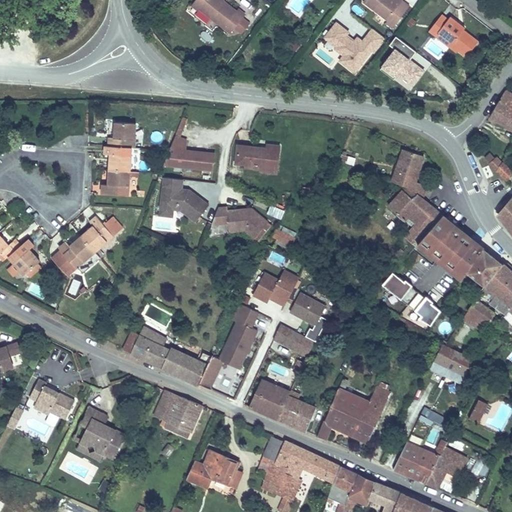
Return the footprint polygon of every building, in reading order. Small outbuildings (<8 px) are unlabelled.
[(201,7),(205,1),(203,0),(196,0),(192,5),(199,10),(201,7)] [(225,27),(237,11),(225,2),(223,0),(203,0),(205,1),(201,7),(225,27)] [(393,27),(411,5),(404,0),(362,0),(362,1),(387,19),(385,22),(393,27)] [(479,40),(465,29),(467,26),(451,14),(448,18),(442,13),(428,31),(436,37),(439,32),(454,43),(452,45),(459,50),(467,57),(479,40)] [(352,31),(336,20),(317,45),(356,76),(386,38),(373,27),(362,39),(357,35),(354,38),(349,34),(352,31)] [(454,43),(439,32),(436,37),(457,52),(459,50),(452,45),(454,43)] [(417,50),(397,35),(389,44),(394,47),(381,62),(381,67),(395,78),(398,75),(413,85),(426,69),(411,57),(417,50)] [(511,127),(511,93),(506,90),(502,95),(491,115),(511,127)] [(198,116),(194,113),(186,131),(190,134),(198,116)] [(175,133),(181,136),(188,117),(183,115),(175,133)] [(139,148),(140,125),(119,124),(118,137),(112,137),(112,146),(129,147),(139,148)] [(221,165),(223,150),(194,146),(195,136),(184,135),(172,160),(221,165)] [(287,172),(289,149),(276,147),(248,144),(247,161),(275,164),(274,170),(287,172)] [(135,172),(135,157),(129,157),(129,147),(112,146),(109,146),(109,155),(115,156),(114,171),(135,172)] [(414,183),(423,162),(405,154),(391,184),(409,192),(424,201),(429,190),(414,183)] [(348,155),(346,162),(354,164),(356,157),(348,155)] [(511,175),(511,169),(497,155),(488,163),(506,183),(511,175)] [(133,196),(135,172),(114,171),(113,184),(107,184),(106,194),(133,196)] [(187,190),(189,180),(170,178),(166,208),(179,210),(187,211),(202,222),(215,206),(195,190),(193,193),(190,192),(187,190)] [(416,247),(443,216),(428,204),(424,201),(409,192),(390,212),(416,230),(408,240),(416,247)] [(511,195),(497,213),(511,232),(511,195)] [(267,214),(282,218),(284,208),(269,204),(267,214)] [(178,217),(179,210),(166,208),(165,216),(178,217)] [(231,209),(222,210),(214,227),(231,225),(232,233),(247,231),(257,240),(271,224),(255,210),(231,213),(231,209)] [(452,273),(475,244),(461,232),(459,234),(455,230),(457,228),(443,216),(416,247),(413,250),(432,267),(437,261),(452,273)] [(96,256),(125,233),(115,220),(104,228),(97,219),(89,225),(94,232),(84,240),(96,256)] [(277,225),(272,241),(291,247),(296,231),(277,225)] [(32,261),(22,249),(27,245),(22,239),(12,247),(1,257),(16,275),(32,261)] [(75,271),(96,256),(84,240),(70,250),(66,245),(59,250),(65,258),(53,267),(62,278),(73,269),(75,271)] [(0,246),(0,257),(1,257),(12,247),(7,241),(0,246)] [(468,276),(483,254),(477,249),(479,247),(475,244),(452,273),(464,282),(468,276)] [(488,287),(504,267),(485,252),(483,254),(468,276),(486,289),(488,287)] [(511,310),(511,275),(504,267),(488,287),(490,288),(485,294),(492,299),(496,294),(505,300),(498,311),(506,317),(510,312),(511,310)] [(276,302),(286,307),(302,279),(286,271),(281,281),(267,274),(255,296),(270,304),(274,296),(278,299),(276,302)] [(408,282),(395,271),(384,283),(423,316),(420,319),(435,328),(443,314),(435,306),(436,304),(430,299),(428,300),(415,288),(416,287),(410,281),(408,282)] [(331,322),(323,317),(328,308),(302,294),(292,313),(318,327),(316,331),(313,330),(308,338),(319,344),(331,322)] [(483,333),(496,316),(478,302),(466,320),(483,333)] [(260,314),(239,304),(230,320),(235,322),(217,359),(212,357),(207,367),(198,387),(210,391),(224,363),(240,371),(259,332),(253,329),(260,314)] [(317,343),(283,326),(276,340),(310,357),(317,343)] [(186,356),(164,345),(167,338),(144,327),(139,336),(131,333),(123,349),(177,375),(186,356)] [(0,355),(4,354),(6,358),(15,355),(17,354),(14,345),(15,344),(25,340),(21,328),(1,335),(0,334),(0,355)] [(461,375),(470,360),(444,344),(435,359),(461,375)] [(188,382),(198,362),(186,356),(177,375),(188,382)] [(198,387),(207,367),(198,362),(188,382),(198,387)] [(50,372),(40,367),(32,382),(39,387),(37,392),(52,400),(54,399),(54,397),(68,405),(76,389),(49,374),(50,372)] [(295,427),(307,402),(302,399),(310,383),(302,379),(293,394),(280,420),(295,427)] [(274,401),(280,388),(266,382),(260,394),(274,401)] [(374,429),(391,393),(378,387),(370,403),(360,423),(374,429)] [(280,420),(293,394),(280,388),(274,401),(260,394),(253,408),(280,420)] [(360,423),(370,403),(339,388),(324,421),(322,420),(316,435),(327,440),(334,425),(368,442),(374,429),(360,423)] [(183,433),(197,403),(174,393),(163,416),(172,420),(169,427),(183,433)] [(501,411),(509,397),(502,393),(494,407),(501,411)] [(83,429),(99,397),(93,394),(92,395),(77,424),(77,425),(78,426),(83,429)] [(18,413),(25,399),(18,395),(11,410),(18,413)] [(113,404),(99,397),(83,429),(93,434),(98,431),(101,438),(107,441),(117,446),(118,445),(128,424),(128,423),(127,422),(110,413),(110,412),(110,410),(113,404)] [(506,414),(511,404),(511,398),(509,397),(501,411),(506,414)] [(478,398),(468,418),(479,424),(489,403),(478,398)] [(305,430),(317,406),(307,402),(295,427),(305,430)] [(443,427),(448,417),(424,406),(419,416),(443,427)] [(101,439),(92,435),(93,434),(83,429),(81,434),(81,435),(82,436),(103,447),(104,446),(107,441),(101,438),(101,439)] [(269,462),(282,435),(269,429),(256,456),(269,462)] [(226,458),(231,448),(223,445),(225,439),(209,433),(203,447),(194,442),(185,460),(206,470),(210,460),(227,469),(232,460),(226,458)] [(337,461),(282,435),(269,462),(262,479),(286,491),(299,462),(331,475),(337,461)] [(232,460),(239,446),(225,439),(223,445),(231,448),(226,458),(232,460)] [(435,465),(440,456),(406,441),(392,468),(426,483),(435,465)] [(442,457),(440,456),(435,465),(456,476),(465,458),(447,448),(442,457)] [(345,492),(355,469),(337,461),(331,475),(327,485),(345,492)] [(482,463),(478,471),(485,475),(489,466),(482,463)] [(507,487),(511,477),(511,468),(510,467),(501,484),(507,487)] [(365,491),(371,476),(355,469),(345,492),(352,495),(362,499),(365,491)] [(392,502),(398,488),(371,476),(365,491),(381,497),(392,502)] [(176,501),(181,490),(175,487),(170,498),(176,501)] [(426,511),(430,503),(398,488),(392,502),(388,511),(426,511)] [(346,511),(352,495),(345,492),(344,495),(341,503),(338,511),(346,511)] [(341,503),(344,495),(338,493),(334,501),(341,503)] [(388,511),(392,502),(381,497),(375,511),(388,511)] [(451,511),(430,503),(426,511),(451,511)]
